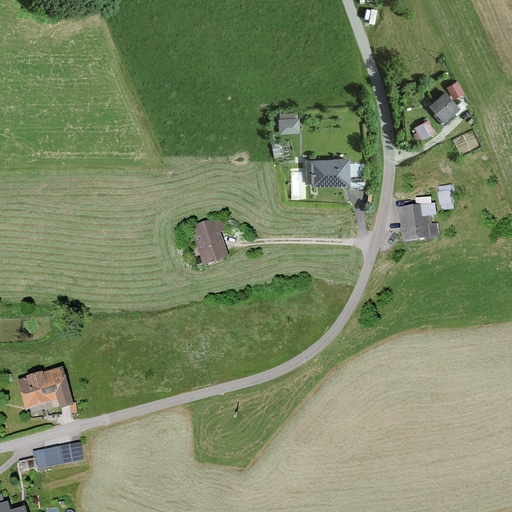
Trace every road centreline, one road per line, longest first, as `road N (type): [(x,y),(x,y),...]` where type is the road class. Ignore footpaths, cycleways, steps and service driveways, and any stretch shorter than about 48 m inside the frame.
road 1 (unclassified): [(0,448),(261,377),(308,353),(357,292),(384,207),(389,155)]
road 2 (unclassified): [(389,155),(377,84),(346,0)]
